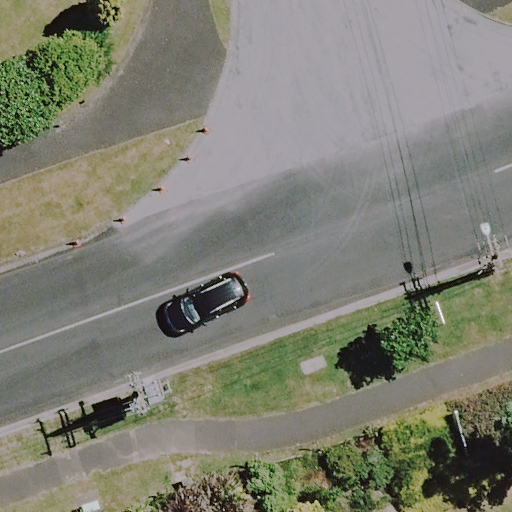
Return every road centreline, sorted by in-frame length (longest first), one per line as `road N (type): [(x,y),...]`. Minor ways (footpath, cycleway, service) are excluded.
road 1 (residential): [(386,218),(0,355)]
road 2 (residential): [(386,218),(323,0)]
road 3 (residential): [(511,168),(386,218)]
